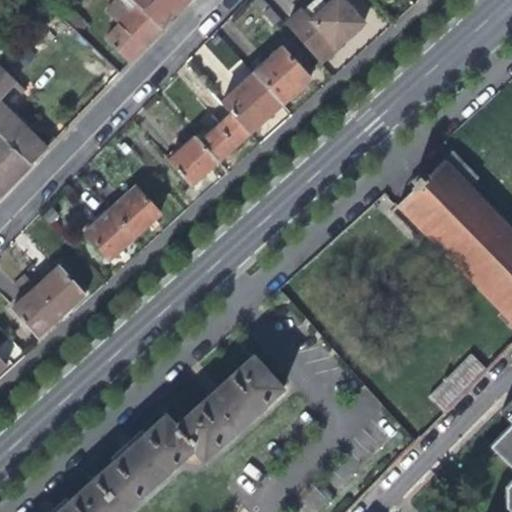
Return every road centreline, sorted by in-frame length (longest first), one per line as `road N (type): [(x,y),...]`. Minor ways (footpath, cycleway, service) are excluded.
road 1 (secondary): [(501,0),(0,452)]
road 2 (residential): [(0,211),(205,0)]
